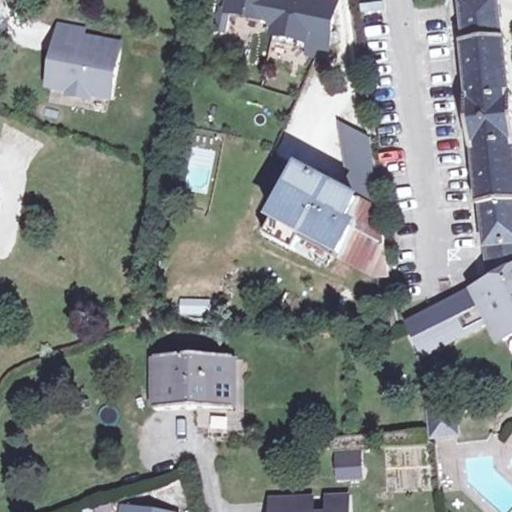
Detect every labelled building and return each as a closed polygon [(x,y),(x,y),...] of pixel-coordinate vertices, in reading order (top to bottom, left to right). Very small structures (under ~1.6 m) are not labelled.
[(231,0),(229,11),(270,20),(274,0),(231,0)] [(326,62),(331,35),(337,5),(327,3),(313,0),(277,0),(272,21),(278,24),(275,39),(311,47),(308,58),(326,62)] [(498,0),(462,0),(466,45),(464,46),(469,102),(466,102),(471,153),(473,153),(479,208),(482,208),(484,227),(487,249),(491,281),(511,270),(511,92),(505,41),(502,41),(499,4),(498,0)] [(361,16),(384,15),(383,1),(360,2),(361,16)] [(79,58),(56,54),(51,87),(72,91),(77,97),(85,98),(91,95),(112,98),(121,45),(83,38),(79,58)] [(191,148),(187,190),(209,192),(213,150),(191,148)] [(375,273),(391,271),(384,226),(379,227),(377,211),(301,172),(266,238),(295,252),(304,237),(375,273)] [(511,273),(411,322),(426,353),(495,320),(506,340),(511,337),(511,273)] [(157,411),(236,410),(235,357),(158,357),(157,411)] [(433,437),(453,435),(455,436),(454,412),(442,413),(431,413),(433,437)] [(361,451),(334,453),(336,482),(362,480),(361,451)] [(315,511),(315,502),(274,504),(273,511),(348,511),(348,501),(328,502),(328,511),(315,511)] [(86,511),(114,511),(111,503),(86,511)]
